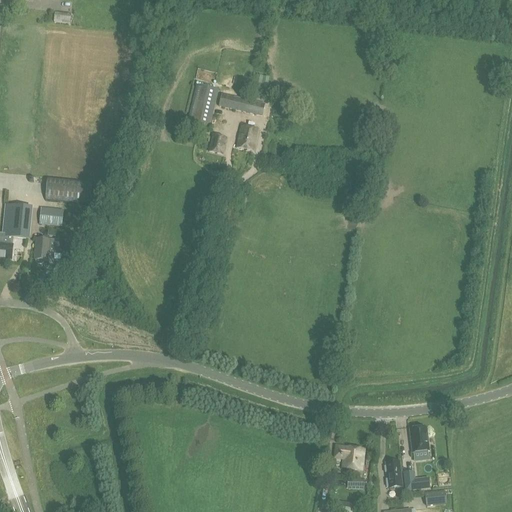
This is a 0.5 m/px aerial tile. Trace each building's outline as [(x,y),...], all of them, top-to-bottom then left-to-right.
[(70,24),(71,15),(55,14),(54,22),(70,24)] [(265,86),(265,74),(254,73),(254,86),(265,86)] [(217,90),(198,85),(188,128),(207,132),(217,90)] [(219,107),(263,117),(265,104),(221,94),(219,107)] [(254,152),(259,130),(242,126),(236,148),(254,152)] [(223,155),(227,138),(212,135),(209,152),(223,155)] [(48,177),(46,202),(90,207),(93,182),(48,177)] [(33,209),(11,206),(6,206),(3,235),(0,234),(0,259),(12,261),(14,247),(13,247),(13,239),(30,240),(33,209)] [(40,225),(62,228),(64,211),(41,209),(40,225)] [(80,244),(81,235),(70,234),(69,243),(80,244)] [(35,260),(37,260),(36,263),(38,264),(42,264),(44,263),(44,261),(48,261),(49,254),(54,255),(53,259),(60,260),(61,255),(63,256),(64,242),(37,240),(35,260)] [(413,453),(429,452),(426,429),(410,431),(413,453)] [(336,446),(334,459),(344,460),(343,469),(362,472),(365,451),(343,448),(343,447),(336,446)] [(409,456),(410,471),(433,470),(432,455),(409,456)] [(399,463),(386,464),(389,490),(402,488),(399,463)] [(404,474),(405,492),(431,490),(430,479),(414,481),(413,473),(404,474)] [(447,504),(446,492),(425,494),(427,506),(447,504)] [(362,511),(364,506),(347,504),(338,502),(336,511),(362,511)]
